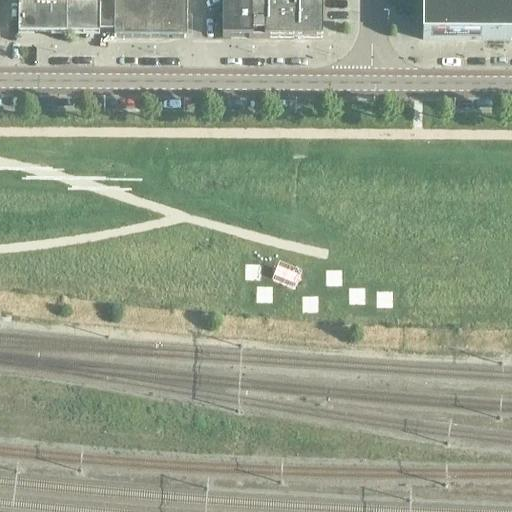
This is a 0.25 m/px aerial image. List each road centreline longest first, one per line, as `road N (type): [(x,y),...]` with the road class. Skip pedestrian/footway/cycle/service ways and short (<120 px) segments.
road 1 (tertiary): [(0,81),(374,81)]
road 2 (tertiary): [(374,81),(511,83)]
